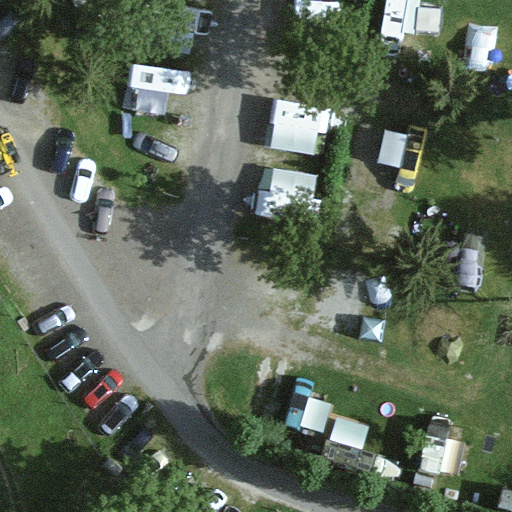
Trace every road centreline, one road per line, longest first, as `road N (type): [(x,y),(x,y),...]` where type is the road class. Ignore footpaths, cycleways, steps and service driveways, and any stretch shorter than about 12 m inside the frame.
road 1 (unclassified): [(359,511),(285,489),(211,443),(146,366),(0,131)]
road 2 (unknown): [(163,386),(239,0)]
